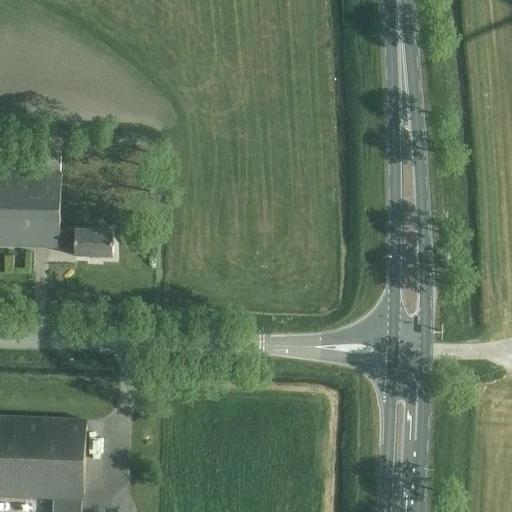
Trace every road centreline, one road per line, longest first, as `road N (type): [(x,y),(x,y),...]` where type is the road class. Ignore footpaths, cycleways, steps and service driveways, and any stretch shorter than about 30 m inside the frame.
road 1 (tertiary): [(409,352),(0,337)]
road 2 (primary): [(409,352),(397,0)]
road 3 (primary): [(400,511),(409,352)]
